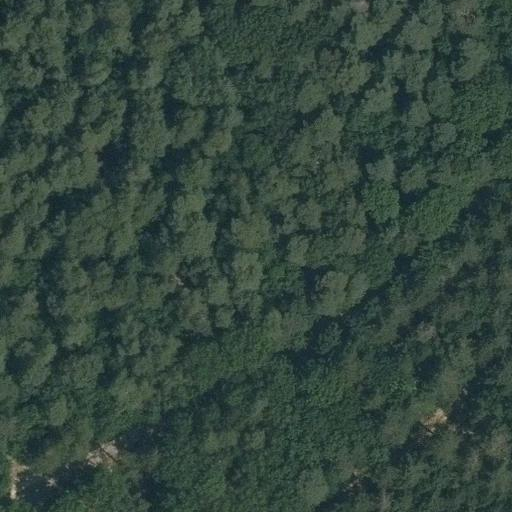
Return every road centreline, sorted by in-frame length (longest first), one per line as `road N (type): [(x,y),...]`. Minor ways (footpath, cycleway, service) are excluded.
road 1 (unclassified): [(0,507),(316,341),(511,180)]
road 2 (track): [(302,511),(447,422),(511,360)]
